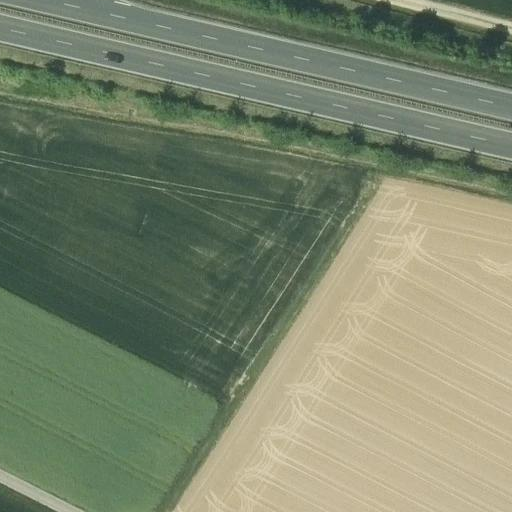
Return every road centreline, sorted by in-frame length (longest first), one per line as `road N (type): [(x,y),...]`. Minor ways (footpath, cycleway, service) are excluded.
road 1 (trunk): [(0,27),(511,147)]
road 2 (trunk): [(511,107),(52,0)]
road 3 (track): [(369,184),(164,511)]
